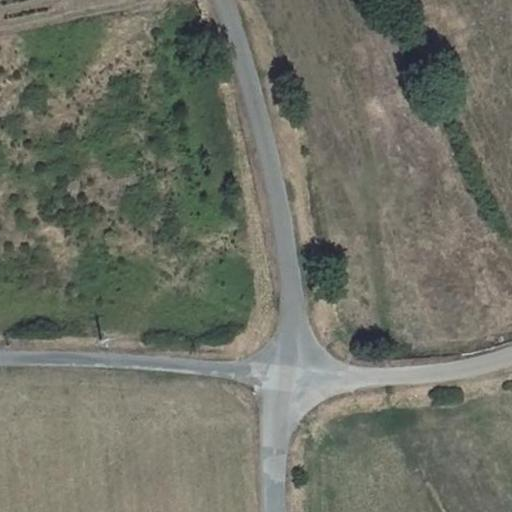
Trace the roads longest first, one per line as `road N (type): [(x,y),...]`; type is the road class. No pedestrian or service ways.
road 1 (unclassified): [(225,0),(276,180),(293,297),(288,372)]
road 2 (residential): [(0,356),(288,372)]
road 3 (residential): [(511,353),(410,375),(288,372)]
road 4 (unclassified): [(288,372),(275,435),(277,511)]
